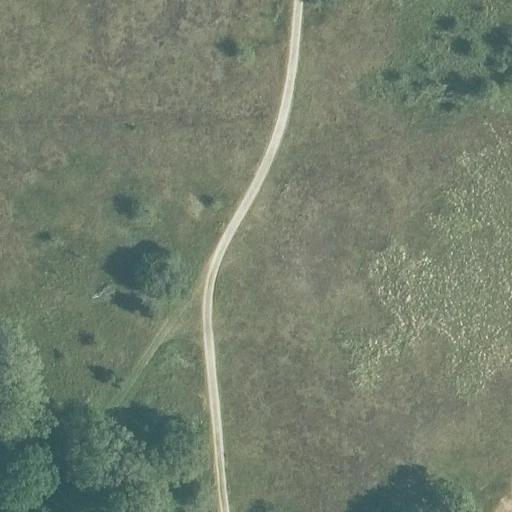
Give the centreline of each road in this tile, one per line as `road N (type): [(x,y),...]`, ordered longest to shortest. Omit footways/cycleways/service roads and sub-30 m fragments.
road 1 (track): [(297,0),(275,142),(211,263)]
road 2 (track): [(221,511),(203,319),(211,263)]
